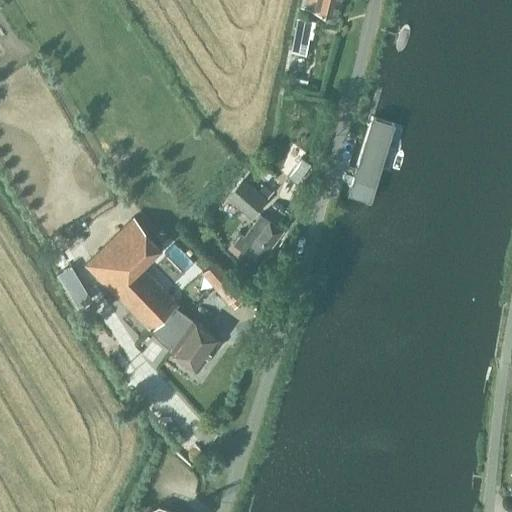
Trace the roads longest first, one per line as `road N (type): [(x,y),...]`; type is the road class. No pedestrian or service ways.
road 1 (residential): [(222,511),(302,270),(375,0)]
road 2 (unknown): [(0,20),(37,55),(126,207)]
road 3 (residential): [(487,511),(506,345)]
road 4 (unknown): [(72,254),(0,141)]
